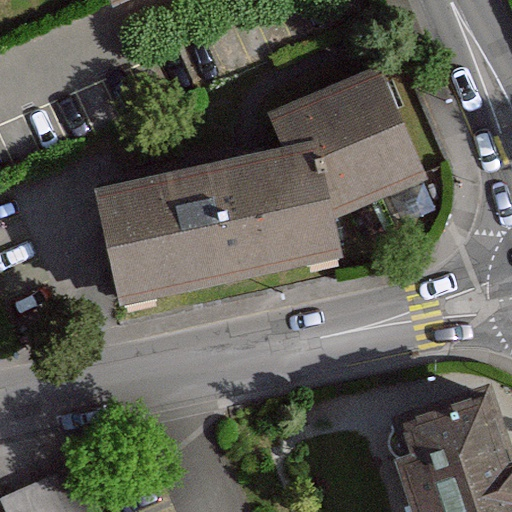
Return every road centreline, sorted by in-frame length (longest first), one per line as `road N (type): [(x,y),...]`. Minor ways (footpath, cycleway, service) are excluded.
road 1 (residential): [(0,403),(511,295)]
road 2 (tertiary): [(511,142),(451,0)]
